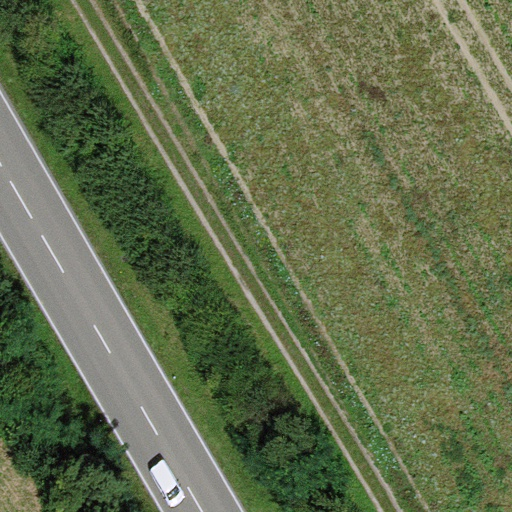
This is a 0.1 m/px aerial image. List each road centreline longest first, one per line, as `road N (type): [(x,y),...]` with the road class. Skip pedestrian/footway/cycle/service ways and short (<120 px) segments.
road 1 (track): [(391,511),(83,0)]
road 2 (primary): [(213,511),(0,147)]
